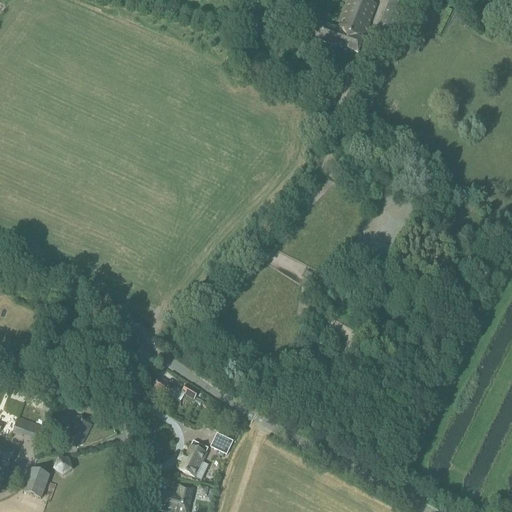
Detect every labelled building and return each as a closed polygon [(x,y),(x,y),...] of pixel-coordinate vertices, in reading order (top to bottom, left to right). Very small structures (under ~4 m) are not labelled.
[(308,38),(358,56),(376,7),(360,0),(350,0),(340,25),(338,26),(337,30),(314,21),(308,38)] [(390,2),(388,8),(378,32),(395,39),(407,9),(390,2)] [(338,112),(344,115),(350,115),(364,87),(360,83),(355,80),(349,80),(334,109),(338,112)] [(305,276),(311,279),(313,273),(308,271),(305,276)] [(181,393),(182,392),(161,379),(154,391),(173,403),(175,399),(180,403),(185,395),(181,393)] [(202,403),(195,399),(198,394),(186,386),(182,392),(181,393),(185,395),(194,401),(200,405),(202,403)] [(23,389),(21,397),(33,402),(36,394),(23,389)] [(205,403),(202,407),(211,412),(213,408),(205,403)] [(91,425),(87,420),(81,417),(75,417),(65,436),(70,441),(75,444),(81,444),(91,425)] [(18,418),(12,435),(13,435),(22,438),(23,437),(24,433),(33,436),(32,440),(31,442),(41,446),(47,428),(39,425),(19,418),(18,418)] [(212,448),(227,456),(234,443),(218,436),(212,448)] [(181,452),(177,461),(184,464),(184,465),(181,471),(195,478),(202,481),(208,467),(203,464),(207,455),(206,455),(209,450),(195,443),(193,442),(191,447),(192,448),(188,455),(181,452)] [(0,469),(5,471),(14,448),(0,443),(0,469)] [(59,462),(56,470),(63,476),(71,471),(68,462),(59,462)] [(33,470),(24,493),(41,500),(50,476),(33,470)] [(164,511),(189,511),(192,499),(194,490),(180,486),(178,495),(164,492),(160,511),(164,511)] [(201,488),(199,496),(207,498),(212,499),(214,491),(209,490),(201,488)]
